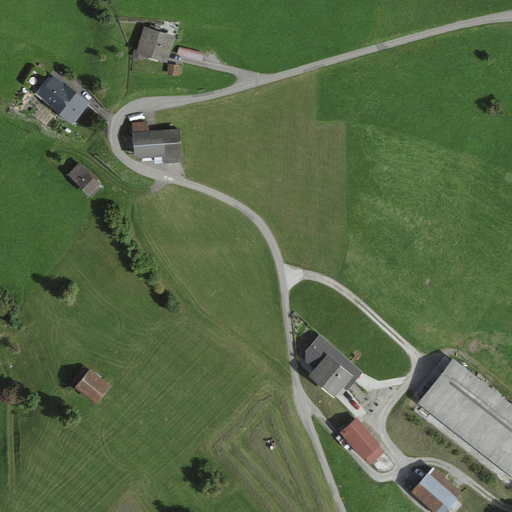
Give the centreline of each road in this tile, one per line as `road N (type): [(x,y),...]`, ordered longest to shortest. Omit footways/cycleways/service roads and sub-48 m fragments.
road 1 (unclassified): [(342,511),(301,406),(281,275),(262,225),(239,205),(136,167),(115,143),(115,125),(131,105),(218,94),(511,16)]
road 2 (track): [(301,406),(385,477),(400,459),(382,418),(415,377),(417,360),(344,290),(313,276),(281,275)]
